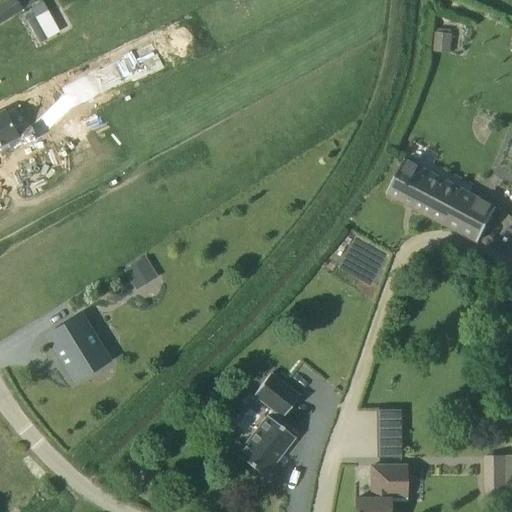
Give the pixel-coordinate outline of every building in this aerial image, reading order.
[(22,10),(35,3),(33,0),(5,0),(0,3),(0,24),(23,11),(22,10)] [(38,43),(58,32),(46,11),(27,22),(38,43)] [(433,51),(451,52),(453,32),(435,31),(433,51)] [(4,113),(0,114),(0,155),(1,157),(37,139),(31,128),(15,135),(4,113)] [(496,208),(404,160),(387,193),(478,242),(496,208)] [(124,268),(136,287),(156,274),(144,254),(124,268)] [(106,282),(82,297),(91,311),(115,296),(106,282)] [(80,316),(47,336),(75,380),(107,360),(80,316)] [(275,422),(280,416),(281,417),(298,395),(269,373),(252,394),(274,411),(269,417),(267,416),(236,455),(264,477),(295,437),(275,422)] [(375,419),(375,455),(399,455),(400,420),(375,419)] [(484,505),(507,505),(507,455),(484,455),(484,505)] [(355,511),(389,511),(389,497),(405,497),(405,466),(371,466),(371,499),(355,499),(355,511)]
